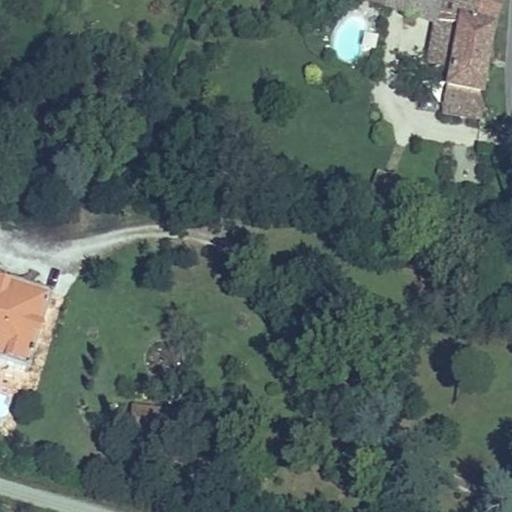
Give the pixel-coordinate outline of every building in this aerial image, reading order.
[(385,0),(384,7),(433,22),(436,0),(385,0)] [(480,98),(492,29),(483,27),(487,7),(466,0),(436,0),(433,22),(427,60),(448,67),(442,113),(484,121),(485,106),(480,98)] [(466,0),(487,7),(495,10),(498,0),(466,0)] [(492,29),(495,10),(487,7),(483,27),(492,29)] [(0,366),(27,375),(51,297),(0,282),(0,366)] [(177,438),(180,416),(133,413),(133,435),(177,438)]
